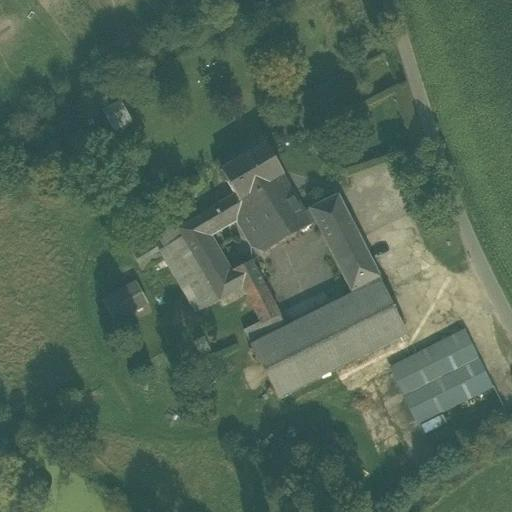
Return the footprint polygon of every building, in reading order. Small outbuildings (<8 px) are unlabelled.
[(102,111),(114,132),(131,122),(120,102),(102,111)] [(221,171),(235,195),(240,204),(284,177),(265,145),(221,171)] [(284,177),(240,204),(233,219),(251,248),(263,254),(316,222),(310,210),(305,213),(284,177)] [(205,236),(233,219),(240,204),(235,195),(177,229),(182,238),(187,247),(205,236)] [(337,197),(310,210),(316,222),(323,235),(350,222),(337,197)] [(323,235),(330,249),(357,236),(350,222),(323,235)] [(159,252),(163,258),(172,253),(168,247),(182,238),(177,229),(175,225),(155,237),(163,250),(159,252)] [(242,288),(247,298),(265,288),(251,262),(227,275),(205,236),(187,247),(182,238),(168,247),(172,253),(163,258),(195,314),(242,288)] [(330,249),(352,295),(353,296),(380,283),(357,236),(330,249)] [(153,243),(133,256),(139,265),(159,252),(153,243)] [(103,301),(115,322),(146,305),(135,283),(103,301)] [(407,335),(380,283),(353,296),(352,295),(285,328),(250,346),(278,400),(407,335)] [(271,300),(265,288),(247,298),(253,310),(271,300)] [(271,300),(253,310),(260,322),(262,326),(280,317),(271,300)] [(250,346),(285,328),(280,317),(262,326),(260,322),(243,331),(250,346)] [(392,368),(406,396),(478,360),(464,331),(392,368)] [(192,343),(199,357),(210,351),(203,337),(192,343)] [(0,457),(0,465),(12,463),(19,451),(34,447),(51,454),(108,511),(304,511),(234,442),(175,348),(124,374),(0,457)] [(478,360),(406,396),(419,424),(441,413),(492,387),(478,360)] [(446,424),(441,413),(419,424),(424,435),(446,424)] [(37,511),(14,477),(12,463),(0,465),(0,490),(21,511),(37,511)]
